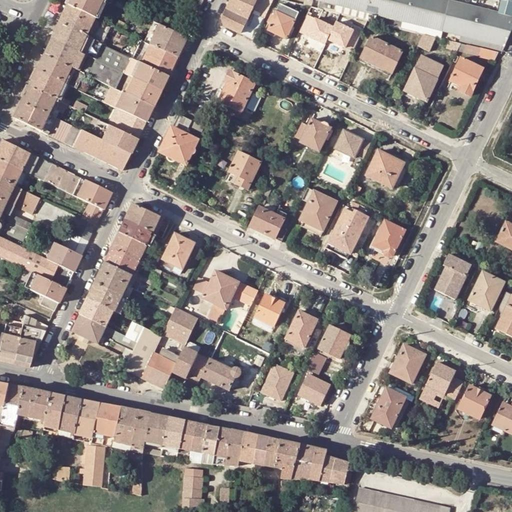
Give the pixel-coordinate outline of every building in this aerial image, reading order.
[(93,18),(101,0),(68,0),(66,5),(93,18)] [(167,0),(165,7),(192,19),(201,0),(167,0)] [(225,26),(241,33),(242,30),(253,9),(258,12),(266,15),(271,4),(273,0),(231,0),(222,19),(225,26)] [(442,31),(505,46),(511,29),(511,16),(499,13),(450,1),(446,0),(317,0),(320,1),(319,8),(332,11),(369,20),(424,34),(438,38),(441,38),(442,31)] [(511,16),(511,1),(507,0),(502,0),(499,13),(511,16)] [(115,5),(126,10),(129,5),(121,1),(120,3),(117,1),(115,5)] [(281,4),(280,6),(277,11),(275,16),(272,14),(268,22),(271,24),(268,30),(286,39),(295,20),(299,13),(281,4)] [(85,36),(102,44),(111,26),(93,18),(66,5),(58,22),(85,36)] [(319,8),(312,6),(310,16),(318,18),(318,16),(330,19),(332,11),(319,8)] [(242,30),(245,32),(244,32),(255,37),(260,27),(253,24),(258,12),(253,9),(242,30)] [(115,28),(122,31),(125,25),(125,24),(118,21),(115,28)] [(58,22),(50,38),(77,51),(83,54),(103,64),(111,48),(102,44),(85,36),(58,22)] [(144,42),(149,44),(159,25),(153,22),(144,42)] [(348,45),(356,28),(345,23),(337,40),(348,45)] [(135,37),(138,31),(125,25),(122,31),(135,37)] [(159,25),(149,44),(176,57),(185,37),(159,25)] [(316,64),(325,44),(305,33),(295,54),(316,64)] [(424,34),(418,46),(431,52),(438,38),(424,34)] [(403,52),(371,37),(361,58),(392,73),(403,52)] [(70,67),(75,70),(83,54),(77,51),(50,38),(44,50),(42,55),(70,67)] [(141,40),(132,59),(167,76),(176,57),(149,44),(144,42),(141,40)] [(448,40),(446,49),(457,51),(458,49),(461,43),(448,40)] [(494,61),(498,52),(467,45),(464,51),(473,53),(472,55),(494,61)] [(111,48),(103,64),(122,73),(127,75),(131,77),(132,78),(160,91),(167,76),(132,59),(111,48)] [(115,89),(122,73),(103,64),(83,54),(75,70),(81,73),(83,74),(94,79),(115,89)] [(42,55),(35,70),(62,83),(70,86),(76,89),(83,74),(81,73),(75,70),(70,67),(42,55)] [(444,67),(422,56),(416,68),(404,91),(427,102),(438,79),(444,67)] [(483,68),(461,57),(449,80),(462,86),(460,91),(470,96),(483,68)] [(56,96),(61,85),(66,87),(69,88),(70,86),(62,83),(35,70),(27,86),(54,99),(59,102),(64,104),(68,106),(69,102),(60,98),(56,96)] [(241,113),(255,84),(229,71),(224,82),(219,93),(222,94),(218,102),(241,113)] [(132,78),(125,94),(152,107),(160,91),(132,78)] [(55,109),(57,104),(59,102),(54,99),(27,86),(20,102),(47,114),(55,118),(58,111),(55,109)] [(124,93),(122,92),(114,108),(115,108),(117,109),(125,94),(124,93)] [(148,115),(152,107),(125,94),(117,109),(126,113),(142,121),(145,114),(148,115)] [(55,118),(47,114),(20,102),(12,118),(24,123),(39,131),(47,134),(55,118)] [(76,102),(74,105),(73,108),(79,111),(84,114),(87,107),(76,102)] [(115,108),(112,115),(123,120),(126,113),(117,109),(115,108)] [(112,115),(108,121),(106,120),(105,124),(107,125),(108,125),(136,139),(145,122),(142,121),(126,113),(123,120),(112,115)] [(186,134),(190,126),(192,121),(178,114),(172,127),(171,127),(159,152),(169,157),(169,158),(170,159),(171,159),(171,160),(172,160),(173,160),(174,160),(175,159),(186,165),(191,154),(192,154),(193,154),(194,153),(195,152),(195,151),(195,150),(195,149),(195,148),(194,148),(198,140),(186,134)] [(71,126),(55,118),(47,134),(63,142),(71,126)] [(303,123),(296,137),(301,140),(300,142),(319,151),(331,128),(328,127),(327,124),(324,123),(322,123),(312,119),(308,126),(305,124),(303,123)] [(192,121),(190,126),(194,128),(192,131),(196,133),(198,129),(202,132),(204,127),(192,121)] [(129,154),(136,139),(108,125),(101,140),(102,140),(129,154)] [(72,126),(71,126),(63,142),(72,147),(80,130),(72,126)] [(101,140),(80,130),(72,147),(94,157),(102,140),(101,140)] [(335,148),(355,158),(356,154),(364,158),(371,143),(344,130),(335,148)] [(29,153),(1,140),(0,142),(0,160),(20,170),(29,175),(30,175),(34,177),(43,181),(51,164),(37,158),(29,153)] [(121,170),(129,154),(102,140),(94,157),(121,170)] [(261,163),(239,151),(228,172),(231,173),(235,175),(238,177),(235,183),(248,190),(261,163)] [(378,151),(366,175),(392,188),(394,184),(402,167),(404,163),(378,151)] [(0,179),(13,185),(15,181),(20,170),(0,160),(0,179)] [(43,181),(63,191),(72,174),(51,164),(43,181)] [(407,170),(402,167),(394,184),(399,186),(407,170)] [(25,185),(29,178),(30,175),(29,175),(20,170),(15,181),(25,185)] [(63,191),(72,195),(80,178),(72,174),(63,191)] [(72,195),(76,197),(85,181),(80,178),(72,195)] [(13,185),(0,179),(0,198),(5,202),(14,205),(32,214),(36,207),(40,199),(13,185)] [(76,197),(88,203),(103,210),(111,193),(85,181),(76,197)] [(269,182),(259,202),(264,204),(274,184),(269,182)] [(349,197),(356,200),(362,188),(355,185),(349,197)] [(300,219),(303,221),(323,231),(337,201),(314,190),(308,187),(302,199),(308,202),(300,219)] [(279,200),(281,195),(272,191),(270,196),(279,200)] [(12,215),(12,217),(9,215),(14,205),(5,202),(0,198),(0,218),(19,227),(28,231),(31,224),(12,215)] [(348,201),(354,209),(355,209),(357,211),(360,204),(350,199),(348,201)] [(95,226),(103,210),(88,203),(81,219),(95,226)] [(159,229),(160,230),(165,232),(169,222),(161,217),(133,204),(125,221),(153,234),(156,228),(159,229)] [(369,216),(357,211),(355,209),(354,209),(346,205),(344,208),(341,214),(328,243),(350,254),(351,254),(358,257),(373,225),(366,222),(369,216)] [(275,239),(281,242),(287,230),(281,226),(284,219),(259,207),(249,227),(275,239)] [(19,227),(0,218),(0,238),(11,243),(19,227)] [(88,241),(95,226),(81,219),(76,228),(74,234),(88,241)] [(147,245),(151,247),(156,235),(153,234),(125,221),(120,232),(147,245)] [(321,235),(323,231),(303,221),(301,226),(321,235)] [(393,255),(405,231),(385,221),(373,245),(383,250),(385,255),(389,256),(393,255)] [(511,225),(505,222),(496,242),(511,249),(511,225)] [(68,232),(74,234),(76,228),(71,226),(68,232)] [(68,232),(61,247),(81,256),(88,241),(74,234),(68,232)] [(120,232),(113,248),(140,260),(147,245),(120,232)] [(175,234),(163,260),(160,266),(179,276),(183,270),(196,244),(175,234)] [(36,275),(51,282),(65,288),(73,273),(58,266),(45,259),(31,253),(24,250),(11,243),(0,238),(0,257),(1,258),(20,267),(22,268),(36,275)] [(42,249),(48,252),(53,243),(47,240),(42,249)] [(484,244),(479,241),(473,252),(479,255),(484,244)] [(53,243),(48,252),(42,249),(35,245),(31,253),(45,259),(58,266),(73,273),(81,256),(61,247),(53,243)] [(348,259),(350,254),(328,243),(326,248),(348,259)] [(105,263),(132,276),(134,273),(140,260),(113,248),(105,263)] [(435,289),(455,299),(466,277),(472,265),(449,254),(444,265),(446,267),(438,282),(435,289)] [(1,258),(0,260),(0,261),(18,270),(20,267),(1,258)] [(144,262),(142,266),(160,275),(162,271),(149,265),(144,262)] [(105,263),(100,274),(127,286),(132,276),(105,263)] [(43,296),(58,303),(65,288),(51,282),(36,275),(22,268),(15,283),(29,290),(43,296)] [(233,296),(246,302),(252,289),(216,271),(210,283),(204,294),(203,298),(214,304),(207,317),(218,322),(221,315),(222,315),(225,310),(226,310),(233,296)] [(482,272),(468,300),(490,310),(504,282),(482,272)] [(100,274),(95,284),(122,297),(127,286),(100,274)] [(187,283),(186,285),(204,294),(210,283),(191,274),(187,283)] [(127,286),(132,288),(136,280),(137,278),(136,278),(132,276),(127,286)] [(153,281),(145,277),(143,281),(147,283),(150,284),(151,285),(153,281)] [(113,313),(114,313),(122,298),(122,297),(95,284),(87,301),(113,313)] [(122,297),(128,299),(131,293),(133,289),(132,288),(127,286),(122,297)] [(133,289),(131,293),(144,299),(146,295),(145,294),(133,289)] [(246,302),(246,304),(251,306),(258,292),(252,289),(246,302)] [(265,293),(254,317),(274,327),(285,303),(272,297),(265,293)] [(274,293),(272,297),(285,303),(287,299),(274,293)] [(497,325),(507,330),(505,334),(511,337),(511,295),(506,293),(500,306),(505,309),(502,315),(497,325)] [(43,296),(39,305),(54,312),(58,303),(43,296)] [(127,302),(128,300),(122,298),(114,313),(120,316),(127,302)] [(134,302),(128,299),(128,300),(127,302),(140,308),(139,311),(146,314),(148,309),(141,305),(134,302)] [(107,327),(113,313),(87,301),(81,314),(107,327)] [(175,308),(171,306),(166,317),(170,319),(175,308)] [(170,337),(172,338),(177,327),(191,333),(198,318),(175,307),(175,308),(170,319),(163,334),(170,337)] [(304,347),(318,320),(299,311),(286,338),(304,347)] [(4,328),(9,329),(11,322),(12,315),(8,313),(6,322),(4,328)] [(109,340),(112,341),(115,335),(117,331),(107,327),(81,314),(72,332),(80,336),(89,340),(98,344),(102,336),(109,340)] [(28,368),(39,344),(45,331),(47,326),(29,318),(24,316),(22,325),(22,326),(20,331),(18,339),(12,364),(28,368)] [(22,326),(22,325),(11,322),(9,329),(20,331),(22,326)] [(117,331),(115,335),(112,341),(126,347),(123,354),(129,357),(124,369),(142,378),(154,353),(162,335),(160,335),(133,322),(126,336),(117,331)] [(329,326),(318,349),(339,359),(344,350),(345,349),(346,348),(347,348),(348,347),(348,346),(348,344),(348,343),(348,342),(348,341),(350,336),(342,332),(344,329),(344,328),(343,327),(343,326),(342,325),(341,325),(340,325),(339,326),(337,330),(329,326)] [(505,334),(507,330),(497,325),(495,329),(505,334)] [(177,327),(172,338),(185,345),(191,333),(177,327)] [(18,339),(20,331),(9,329),(4,328),(3,335),(18,339)] [(318,328),(313,337),(307,349),(312,351),(318,339),(322,330),(318,328)] [(0,345),(0,361),(12,364),(18,339),(3,335),(0,345)] [(87,344),(89,340),(80,336),(78,340),(87,344)] [(184,347),(185,345),(172,338),(170,337),(167,344),(182,351),(184,347)] [(269,352),(273,344),(265,340),(264,344),(262,348),(269,352)] [(412,383),(425,355),(404,345),(390,372),(412,383)] [(210,359),(198,353),(184,347),(182,351),(179,357),(176,364),(172,373),(186,379),(198,384),(201,377),(210,359)] [(161,352),(159,356),(176,364),(179,357),(165,350),(161,352)] [(317,376),(327,357),(314,351),(305,369),(317,376)] [(176,364),(159,356),(154,353),(142,378),(165,389),(172,373),(176,364)] [(263,357),(257,354),(252,364),(259,367),(263,357)] [(232,369),(210,359),(201,377),(229,390),(235,378),(236,378),(237,378),(238,377),(239,377),(240,376),(240,375),(241,374),(241,373),(241,372),(241,371),(241,370),(240,369),(239,369),(238,368),(236,367),(235,367),(234,368),(233,368),(233,369),(232,369)] [(419,399),(431,404),(437,391),(445,394),(455,399),(463,382),(453,377),(456,372),(437,363),(426,385),(419,399)] [(301,370),(290,365),(287,371),(298,376),(301,370)] [(279,406),(291,379),(272,370),(258,397),(279,406)] [(308,374),(298,394),(309,400),(321,405),(330,385),(319,380),(308,374)] [(0,407),(4,408),(9,386),(0,383),(0,407)] [(383,419),(393,424),(406,397),(405,396),(407,392),(389,384),(388,388),(386,387),(371,419),(380,423),(383,419)] [(458,409),(479,419),(490,396),(490,395),(492,392),(478,385),(477,389),(470,386),(458,409)] [(17,415),(23,388),(9,386),(4,408),(0,425),(0,427),(0,455),(5,456),(10,430),(11,430),(11,431),(12,432),(13,432),(14,431),(15,430),(15,429),(14,428),(15,428),(18,415),(17,415)] [(18,429),(19,429),(21,418),(22,416),(37,419),(37,422),(36,427),(44,429),(44,427),(45,421),(51,394),(23,388),(17,415),(18,415),(15,428),(18,429)] [(439,408),(445,394),(437,391),(431,404),(439,408)] [(44,427),(58,430),(65,397),(51,394),(45,421),(44,427)] [(58,435),(66,437),(74,438),(75,435),(75,434),(82,400),(75,399),(65,397),(58,430),(58,435)] [(93,438),(94,433),(100,404),(82,400),(75,434),(75,435),(74,438),(73,440),(92,444),(93,438)] [(100,404),(94,433),(104,435),(110,406),(100,404)] [(492,424),(511,434),(511,408),(509,407),(502,404),(492,424)] [(110,406),(104,435),(115,437),(121,408),(110,406)] [(131,446),(138,412),(121,408),(115,437),(114,441),(113,447),(130,451),(131,446)] [(143,448),(145,441),(150,414),(138,412),(131,446),(143,448)] [(168,418),(150,414),(145,441),(162,445),(168,418)] [(170,446),(173,447),(174,441),(172,440),(177,419),(168,418),(162,445),(170,446)] [(174,441),(173,447),(178,448),(180,448),(186,421),(177,419),(172,440),(174,441)] [(391,428),(393,424),(383,419),(380,423),(391,428)] [(180,448),(192,451),(196,423),(186,421),(180,448)] [(208,426),(196,423),(192,451),(202,453),(208,426)] [(202,453),(214,455),(219,428),(208,426),(202,453)] [(212,464),(224,465),(231,430),(219,428),(214,455),(212,464)] [(33,432),(22,430),(21,436),(21,437),(22,437),(29,439),(31,439),(33,432)] [(243,433),(231,430),(224,465),(239,466),(239,460),(239,458),(243,433)] [(93,438),(92,444),(102,445),(104,435),(94,433),(93,438)] [(239,460),(253,463),(258,436),(243,433),(239,458),(239,460)] [(114,441),(115,437),(104,435),(102,445),(108,446),(113,447),(114,441)] [(253,463),(264,465),(269,438),(258,436),(253,463)] [(280,440),(269,438),(264,465),(274,467),(280,440)] [(287,442),(280,440),(274,467),(282,469),(281,479),(282,479),(292,479),(300,445),(287,442)] [(310,480),(313,458),(315,448),(303,445),(300,445),(292,479),(310,480)] [(83,485),(103,487),(107,448),(87,446),(85,470),(81,469),(80,474),(84,475),(83,485)] [(142,453),(160,457),(161,451),(143,448),(142,453)] [(325,456),(326,450),(315,448),(313,458),(310,480),(319,481),(325,456)] [(212,464),(214,455),(202,453),(200,463),(212,464)] [(329,482),(335,459),(325,456),(319,481),(329,482)] [(349,465),(349,463),(335,459),(329,482),(344,484),(347,472),(349,465)] [(349,465),(347,472),(344,484),(349,486),(352,473),(351,473),(353,466),(349,465)] [(69,483),(70,468),(57,467),(57,474),(57,479),(57,481),(69,483)] [(182,508),(203,509),(204,499),(201,499),(201,492),(202,478),(202,470),(185,468),(184,476),(184,489),(183,499),(182,508)] [(142,478),(134,477),(133,486),(141,487),(142,478)] [(141,495),(141,487),(133,486),(127,486),(126,493),(141,495)] [(229,488),(221,488),(220,497),(221,497),(229,498),(229,488)] [(375,511),(380,492),(359,488),(353,511),(375,511)] [(375,511),(412,511),(415,500),(380,492),(375,511)] [(448,511),(450,508),(415,500),(412,511),(448,511)]
